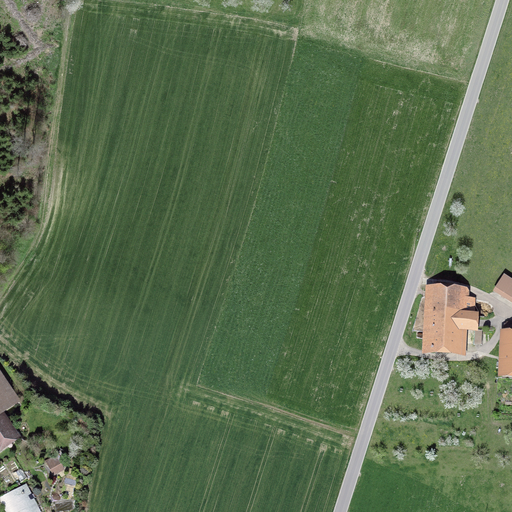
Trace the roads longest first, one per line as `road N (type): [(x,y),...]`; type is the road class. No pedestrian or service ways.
road 1 (tertiary): [(340,511),(502,0)]
road 2 (track): [(0,292),(42,214),(69,0)]
